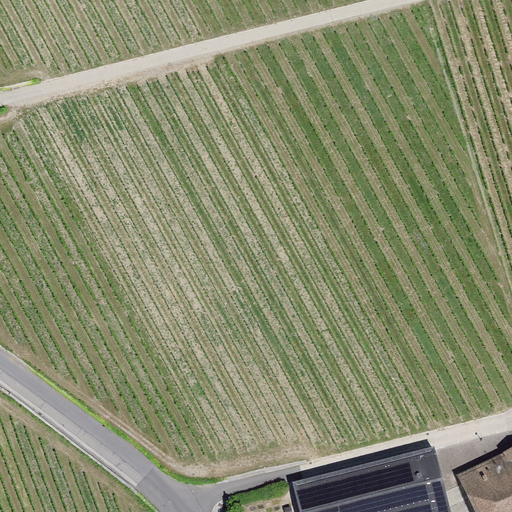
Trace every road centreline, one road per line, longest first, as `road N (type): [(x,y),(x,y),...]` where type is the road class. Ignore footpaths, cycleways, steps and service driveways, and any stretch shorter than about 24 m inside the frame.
road 1 (track): [(395,0),(0,98)]
road 2 (track): [(511,424),(170,498)]
road 3 (residential): [(0,368),(143,474),(180,511)]
